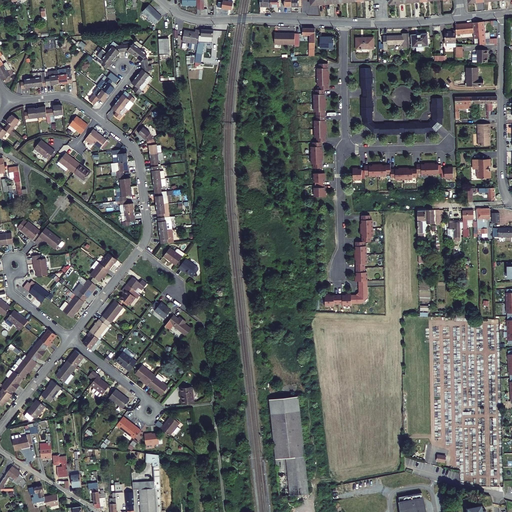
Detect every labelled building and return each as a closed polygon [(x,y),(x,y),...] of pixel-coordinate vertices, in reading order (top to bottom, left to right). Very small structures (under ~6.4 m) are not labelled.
[(202,3),(202,0),(196,0),(197,15),(202,15),(207,14),(212,13),(212,9),(209,9),(208,9),(208,11),(206,11),(206,9),(206,3),(202,3)] [(160,18),(147,6),(140,13),(153,25),(160,18)] [(483,21),(472,22),(473,31),(473,37),(477,37),(478,42),(484,42),(483,21)] [(473,31),(472,22),(455,23),(455,29),(455,32),(473,31)] [(213,29),(202,28),(201,41),(205,41),(206,35),(212,36),(213,29)] [(315,29),(302,28),(302,34),(310,35),(309,49),(315,49),(315,29)] [(451,30),(451,31),(444,31),(445,42),(456,42),(455,32),(455,29),(451,30)] [(189,32),(185,32),(184,44),(199,44),(200,30),(196,30),(195,34),(189,33),(189,32)] [(402,32),(402,35),(383,36),(384,49),(388,49),(387,44),(403,43),(403,46),(409,46),(408,32),(402,32)] [(274,44),(294,44),(294,33),(274,33),(274,44)] [(422,33),(422,35),(411,35),(411,46),(427,45),(426,38),(428,38),(427,33),(422,33)] [(334,38),(320,37),(319,48),(333,49),(334,38)] [(373,38),(355,38),(355,49),(373,49),(373,38)] [(159,41),(160,55),(170,54),(168,40),(159,41)] [(113,46),(108,53),(115,58),(120,52),(124,52),(123,45),(119,45),(114,41),(111,45),(113,46)] [(132,45),(131,44),(123,45),(124,52),(128,51),(135,56),(140,48),(143,45),(136,41),(134,44),(134,43),(132,45)] [(146,55),(147,53),(140,48),(135,56),(142,61),(142,65),(149,64),(149,57),(146,55)] [(487,55),(487,48),(476,48),(476,51),(472,51),(472,60),(486,60),(486,55),(487,55)] [(103,60),(105,61),(102,65),(107,69),(115,58),(108,53),(103,60)] [(14,71),(7,60),(4,62),(0,64),(0,73),(2,78),(14,71)] [(317,68),(318,86),(320,86),(320,90),(324,90),(328,90),(328,79),(329,79),(328,74),(327,74),(327,63),(319,64),(319,68),(317,68)] [(148,73),(150,71),(149,64),(142,65),(142,69),(137,76),(148,84),(153,77),(148,73)] [(373,66),(363,66),(363,86),(365,86),(365,95),(363,95),(363,115),(365,115),(365,120),(367,120),(367,122),(369,124),(373,120),(374,120),(374,110),(375,109),(375,107),(374,105),(375,104),(375,102),(374,100),(373,81),(375,80),(375,78),(373,76),(375,75),(375,73),(373,72),(373,66)] [(49,70),(49,72),(45,72),(47,86),(59,84),(58,75),(57,68),(49,70)] [(477,79),(477,68),(467,68),(467,85),(482,85),(482,79),(477,79)] [(41,73),(42,77),(33,78),(34,87),(47,86),(45,72),(41,73)] [(67,76),(67,73),(58,75),(59,84),(72,82),(71,76),(67,76)] [(135,90),(141,94),(148,84),(137,76),(132,83),(137,87),(135,90)] [(103,82),(102,82),(99,86),(103,89),(110,94),(115,88),(110,84),(113,80),(108,77),(103,82)] [(25,81),(21,82),(22,89),(34,87),(33,78),(24,79),(25,81)] [(100,97),(105,101),(110,94),(103,89),(98,96),(95,93),(90,99),(95,103),(100,97)] [(314,95),(315,112),(317,112),(317,116),(325,116),(325,106),(326,106),(326,100),(325,100),(324,90),(320,90),(316,90),(316,94),(314,95)] [(129,98),(123,94),(118,101),(126,107),(131,100),(134,103),(137,99),(131,95),(129,98)] [(460,109),(472,109),(472,96),(455,97),(456,120),(460,120),(460,109)] [(480,103),(480,96),(472,96),(472,109),(472,111),(475,111),(475,104),(480,103)] [(489,119),(488,96),(480,96),(480,103),(485,103),(486,119),(489,119)] [(496,96),(488,96),(489,119),(495,119),(495,115),(489,115),(489,111),(491,111),(491,103),(496,103),(496,96)] [(434,119),(430,122),(430,132),(437,132),(444,125),(444,118),(445,118),(445,98),(434,98),(434,104),(433,105),(433,107),(434,108),(434,109),(433,110),(433,112),(434,113),(434,119)] [(134,103),(131,100),(126,107),(130,110),(135,103),(134,103)] [(126,107),(118,101),(113,107),(118,112),(116,115),(121,119),(124,116),(121,113),(126,107)] [(53,105),(53,109),(49,109),(50,116),(62,114),(61,105),(60,105),(59,105),(53,105)] [(39,107),(38,108),(36,109),(37,117),(46,116),(46,121),(50,121),(50,116),(49,109),(45,110),(44,106),(39,107)] [(27,112),(23,112),(24,119),(37,117),(36,109),(35,109),(33,107),(27,108),(27,112)] [(4,121),(7,123),(5,126),(10,130),(18,120),(11,114),(9,116),(8,116),(4,121)] [(315,121),(316,138),(318,138),(318,142),(322,142),(327,142),(326,132),(327,132),(327,126),(326,126),(325,116),(317,116),(317,121),(315,121)] [(88,126),(76,117),(70,126),(81,135),(88,126)] [(406,133),(426,133),(426,132),(430,132),(430,122),(421,122),(420,121),(418,121),(416,122),(415,121),(413,121),(411,122),(396,122),(395,121),(393,121),(391,123),(390,121),(388,121),(386,123),(377,123),(377,124),(373,127),(375,129),(377,129),(377,131),(381,131),(381,133),(401,133),(401,131),(406,131),(406,133)] [(489,127),(489,123),(477,123),(477,145),(488,144),(488,127),(489,127)] [(138,131),(145,137),(148,141),(153,138),(149,132),(151,130),(143,125),(138,131)] [(5,126),(2,129),(0,127),(0,137),(1,138),(6,132),(8,134),(10,130),(5,126)] [(100,149),(107,140),(93,129),(86,138),(100,149)] [(148,141),(150,145),(151,153),(158,152),(157,143),(156,143),(153,138),(148,141)] [(54,151),(40,140),(34,149),(48,159),(54,151)] [(312,147),(313,164),(315,164),(315,169),(324,168),(323,158),(324,158),(324,152),(323,152),(322,142),(318,142),(314,143),(314,147),(312,147)] [(114,154),(116,154),(117,163),(127,162),(126,153),(120,153),(120,149),(113,150),(114,154)] [(158,152),(151,153),(152,166),(158,166),(158,161),(159,161),(158,152)] [(71,158),(65,153),(59,162),(74,173),(80,165),(82,162),(73,155),(71,158)] [(490,167),(489,160),(472,160),(473,170),(477,170),(477,179),(490,179),(490,171),(488,171),(488,167),(490,167)] [(118,172),(115,172),(116,175),(123,174),(122,171),(128,170),(127,162),(117,163),(118,172)] [(423,174),(440,173),(440,171),(443,171),(443,168),(443,163),(440,164),(440,163),(434,163),(434,162),(428,162),(428,163),(418,163),(418,168),(418,172),(423,172),(423,174)] [(371,176),(388,175),(388,173),(392,173),(392,169),(392,165),(382,165),(382,164),(376,164),(376,165),(366,166),(366,170),(366,174),(370,174),(371,176)] [(83,181),(90,172),(80,165),(74,173),(83,181)] [(446,177),(455,176),(455,165),(452,165),(452,166),(446,166),(446,167),(443,168),(443,171),(443,175),(446,175),(446,177)] [(152,166),(153,179),(161,178),(160,170),(159,170),(158,166),(152,166)] [(397,179),(414,178),(414,176),(419,176),(418,172),(418,168),(408,168),(408,167),(402,167),(402,168),(392,169),(392,173),(392,177),(397,177),(397,179)] [(354,168),(354,180),(363,179),(363,177),(366,177),(366,174),(366,170),(363,170),(363,169),(357,169),(357,168),(354,168)] [(327,173),(315,174),(316,183),(318,182),(318,185),(325,185),(325,182),(326,182),(326,176),(327,176),(327,173)] [(18,193),(22,192),(20,174),(12,175),(13,180),(15,179),(16,190),(17,190),(18,193)] [(116,179),(119,179),(120,188),(129,186),(129,185),(130,184),(129,178),(123,178),(123,174),(116,175),(116,179)] [(161,178),(153,179),(155,192),(161,191),(160,187),(162,187),(161,185),(165,185),(165,178),(161,178)] [(316,188),(316,197),(328,197),(327,194),(326,188),(325,188),(325,185),(318,185),(318,188),(316,188)] [(129,186),(120,188),(121,197),(118,197),(119,201),(126,200),(125,196),(131,196),(130,189),(129,188),(129,186)] [(494,201),(494,187),(480,188),(480,193),(484,193),(484,196),(488,196),(488,201),(494,201)] [(161,191),(155,192),(156,205),(163,204),(162,195),(171,194),(170,190),(161,191)] [(132,203),(126,204),(126,200),(119,201),(119,205),(122,204),(123,213),(133,211),(132,203)] [(163,213),(164,213),(163,204),(156,205),(157,218),(163,217),(163,213)] [(425,220),(424,209),(417,209),(417,220),(418,220),(418,232),(420,232),(420,229),(422,229),(422,220),(425,220)] [(473,219),(472,210),(463,211),(463,222),(462,222),(462,228),(463,228),(463,229),(468,228),(467,219),(473,219)] [(489,210),(476,210),(477,221),(477,228),(477,231),(477,235),(487,234),(486,220),(490,220),(489,210)] [(134,221),(133,211),(123,213),(124,222),(121,222),(121,226),(129,225),(128,222),(134,221)] [(372,236),(374,236),(374,219),(372,219),(372,214),(364,214),(364,224),(363,224),(363,230),(364,230),(364,240),(366,240),(368,240),(372,240),(372,236)] [(165,221),(164,221),(163,217),(157,218),(158,230),(166,229),(165,221)] [(40,231),(28,221),(27,222),(23,219),(22,219),(17,227),(21,230),(33,239),(40,231)] [(459,241),(459,228),(462,228),(462,222),(453,222),(453,241),(459,241)] [(40,236),(57,249),(63,241),(46,228),(40,236)] [(511,237),(511,228),(491,229),(492,237),(511,237)] [(171,238),(167,239),(166,229),(158,230),(160,243),(171,242),(171,238)] [(0,243),(12,242),(10,231),(0,232),(0,243)] [(366,261),(368,261),(368,245),(366,245),(366,240),(364,240),(357,240),(357,251),(356,251),(356,256),(357,256),(357,266),(366,266),(366,261)] [(181,256),(169,246),(162,255),(174,264),(181,256)] [(38,258),(38,253),(31,254),(32,261),(34,261),(34,263),(36,274),(47,273),(44,257),(38,258)] [(115,259),(107,253),(99,262),(107,269),(111,264),(110,263),(112,261),(113,262),(115,259)] [(196,266),(185,258),(177,267),(184,272),(185,271),(191,276),(196,270),(196,266)] [(93,268),(89,273),(97,280),(104,272),(105,272),(107,269),(99,262),(95,259),(90,265),(93,268)] [(366,266),(357,266),(357,276),(356,276),(356,279),(359,279),(368,279),(368,271),(366,271),(366,266)] [(87,278),(78,290),(75,287),(72,291),(83,300),(86,295),(87,296),(96,284),(87,278)] [(132,282),(130,281),(127,285),(135,291),(138,288),(142,291),(147,284),(142,280),(140,282),(134,278),(132,282)] [(368,279),(359,279),(359,292),(358,293),(357,292),(356,293),(351,293),(351,292),(348,292),(348,293),(328,293),(328,292),(325,292),(325,304),(334,304),(334,302),(343,302),(343,304),(351,304),(351,302),(361,302),(368,296),(368,279)] [(48,291),(35,281),(28,290),(38,298),(37,299),(40,301),(48,291)] [(135,291),(127,285),(122,292),(124,293),(120,298),(130,305),(135,298),(137,299),(140,295),(135,291)] [(67,303),(64,300),(59,306),(72,316),(84,301),(83,300),(72,291),(71,291),(69,294),(72,296),(67,303)] [(0,311),(2,314),(9,305),(0,298),(0,311)] [(123,307),(115,301),(102,316),(111,323),(123,307)] [(156,302),(151,308),(165,319),(171,311),(162,303),(160,305),(156,302)] [(26,319),(13,308),(6,317),(16,324),(14,326),(18,329),(26,319)] [(111,323),(102,316),(90,332),(99,338),(108,326),(111,323)] [(169,323),(186,336),(191,329),(186,325),(183,323),(185,321),(180,317),(179,319),(174,316),(169,323)] [(108,326),(99,338),(101,340),(111,328),(108,326)] [(46,327),(38,337),(46,343),(48,345),(51,341),(49,340),(51,337),(52,338),(54,334),(46,327)] [(38,337),(26,353),(34,359),(37,356),(38,357),(43,351),(41,350),(46,343),(38,337)] [(67,362),(75,369),(84,358),(80,354),(75,352),(67,362)] [(138,363),(124,352),(116,361),(121,365),(122,363),(131,371),(138,363)] [(12,369),(21,376),(22,376),(29,367),(30,368),(36,361),(34,359),(26,353),(17,364),(14,362),(13,362),(10,367),(12,369)] [(55,376),(64,383),(75,369),(67,362),(55,376)] [(155,377),(155,376),(142,366),(136,375),(143,380),(142,381),(148,386),(155,377)] [(16,386),(14,384),(21,376),(12,369),(0,384),(2,386),(9,392),(11,389),(13,390),(16,386)] [(93,383),(98,377),(94,373),(89,379),(93,383)] [(100,379),(101,379),(98,377),(93,383),(91,386),(102,395),(109,386),(100,379)] [(162,396),(169,388),(155,377),(148,386),(152,389),(152,388),(162,396)] [(50,385),(42,396),(50,403),(61,388),(52,381),(50,384),(50,385)] [(6,399),(11,393),(9,392),(2,386),(0,388),(0,403),(1,404),(5,399),(6,399)] [(194,404),(192,387),(181,389),(183,400),(181,400),(182,405),(194,404)] [(116,391),(110,399),(124,409),(130,401),(116,391)] [(299,396),(269,399),(276,458),(286,457),(305,456),(299,396)] [(37,401),(27,413),(35,419),(36,419),(46,407),(37,401)] [(123,417),(117,426),(135,440),(142,431),(123,417)] [(170,437),(180,424),(172,417),(164,427),(163,426),(161,429),(170,437)] [(13,451),(28,447),(28,446),(32,445),(29,434),(25,435),(26,437),(11,441),(13,451)] [(154,435),(154,434),(145,435),(146,445),(155,444),(164,443),(164,437),(159,437),(159,434),(154,435)] [(52,450),(51,440),(49,440),(49,442),(47,442),(48,450),(40,451),(41,460),(52,459),(51,450),(52,450)] [(135,448),(139,443),(135,440),(131,445),(135,448)] [(152,463),(153,481),(146,482),(148,511),(160,511),(156,455),(145,454),(144,462),(152,463)] [(444,463),(446,456),(437,454),(436,461),(444,463)] [(18,470),(19,469),(13,465),(0,482),(0,484),(3,486),(13,474),(20,479),(23,476),(21,474),(18,470)] [(67,468),(67,467),(57,468),(58,478),(68,477),(67,468)] [(82,488),(80,476),(72,476),(73,489),(82,488)] [(138,490),(139,511),(148,511),(146,482),(138,482),(138,490)] [(39,503),(40,506),(46,504),(44,495),(42,485),(30,489),(33,496),(37,495),(38,500),(36,500),(37,503),(39,503)] [(99,491),(99,485),(92,485),(93,503),(96,502),(96,507),(97,508),(100,507),(99,491)] [(424,511),(420,489),(397,493),(400,511),(424,511)] [(58,502),(56,492),(44,495),(46,504),(46,505),(58,502)] [(134,511),(133,495),(126,495),(127,508),(126,511),(134,511)] [(488,511),(487,507),(484,507),(483,502),(470,504),(471,509),(469,510),(469,511),(488,511)]
